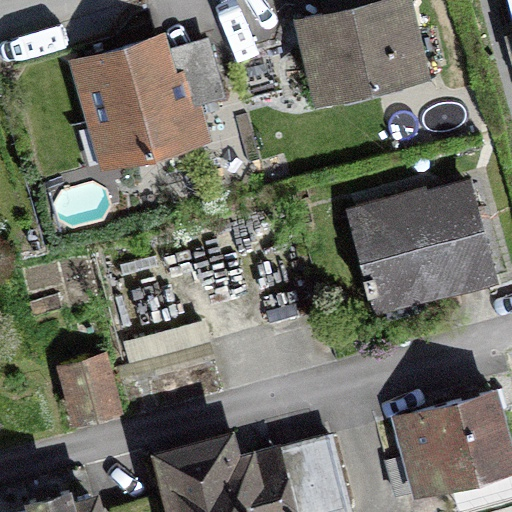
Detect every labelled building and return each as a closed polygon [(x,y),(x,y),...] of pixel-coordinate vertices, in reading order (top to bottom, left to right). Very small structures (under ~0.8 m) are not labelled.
[(329,0),(320,2),(293,8),(315,102),(405,82),(403,72),(430,65),(415,0),(329,0)] [(208,31),(171,42),(166,25),(111,41),(68,53),(100,164),(211,132),(200,95),(225,88),(208,31)] [(499,276),(470,172),(426,184),(425,181),(346,203),(375,310),(457,287),(499,276)] [(55,361),(71,420),(94,414),(123,406),(107,347),(55,361)] [(437,396),(390,410),(402,451),(383,456),(394,493),(413,487),(414,490),(450,479),(458,508),(511,492),(511,465),(511,462),(511,461),(511,432),(496,379),(437,396)] [(254,438),(239,442),(233,421),(189,433),(152,442),(170,511),(343,511),(354,509),(332,427),(281,441),(280,438),(256,444),(254,438)] [(24,489),(27,502),(0,509),(0,511),(108,511),(100,481),(74,488),(71,477),(44,484),(24,489)]
